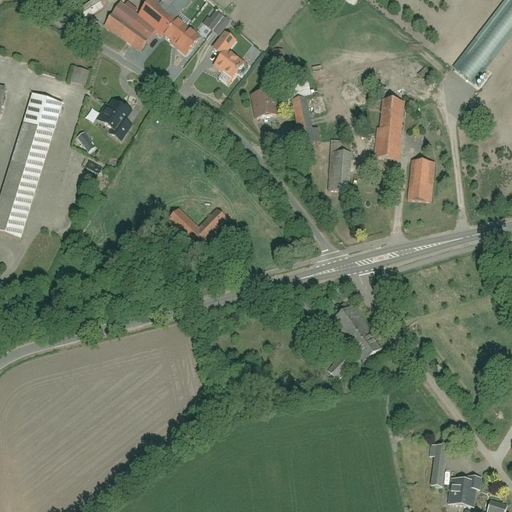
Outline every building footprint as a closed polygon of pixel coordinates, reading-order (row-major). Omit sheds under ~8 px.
[(105,5),(102,0),(97,0),(78,13),(84,22),(102,10),(101,8),(105,5)] [(136,54),(153,32),(177,50),(190,34),(174,22),(191,0),(163,0),(157,8),(149,2),(136,19),(119,6),(102,27),(136,54)] [(215,12),(203,27),(217,39),(229,24),(215,12)] [(219,59),(211,70),(232,84),(242,69),(226,58),(231,52),(217,43),(210,53),(219,59)] [(426,70),(419,78),(431,86),(437,78),(426,70)] [(307,81),(285,86),(299,149),(321,145),(307,81)] [(272,95),(250,97),(253,124),(275,121),(272,95)] [(0,196),(0,237),(19,243),(61,107),(30,98),(0,196)] [(111,103),(96,123),(120,141),(135,122),(111,103)] [(378,103),(373,163),(398,165),(403,105),(378,103)] [(0,115),(0,118),(9,120),(12,107),(3,105),(0,115)] [(349,159),(329,158),(327,193),(347,194),(349,159)] [(411,164),(407,204),(430,206),(434,167),(411,164)] [(199,230),(179,211),(171,219),(202,249),(210,240),(199,230)] [(199,230),(210,240),(226,223),(215,213),(199,230)] [(348,311),(330,325),(362,366),(380,352),(348,311)] [(326,374),(335,383),(351,368),(341,359),(326,374)] [(442,492),(447,451),(430,449),(429,462),(434,463),(431,490),(442,492)] [(468,480),(467,484),(449,482),(446,509),(468,511),(472,511),(475,495),(479,496),(481,482),(468,480)] [(489,502),(486,511),(504,511),(506,508),(489,502)]
